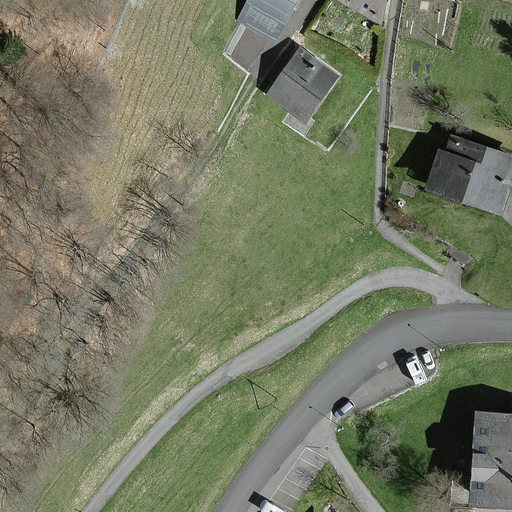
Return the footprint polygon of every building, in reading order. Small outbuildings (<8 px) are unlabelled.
[(295,4),(288,0),(249,0),(240,18),(276,38),(295,4)] [(341,0),(383,21),(387,0),(341,0)] [(339,74),(302,47),(270,93),(307,119),(339,74)] [(427,188),(503,214),(511,186),(511,153),(452,133),(446,150),(441,148),(427,188)] [(511,411),(477,410),(472,508),(511,509),(511,411)]
